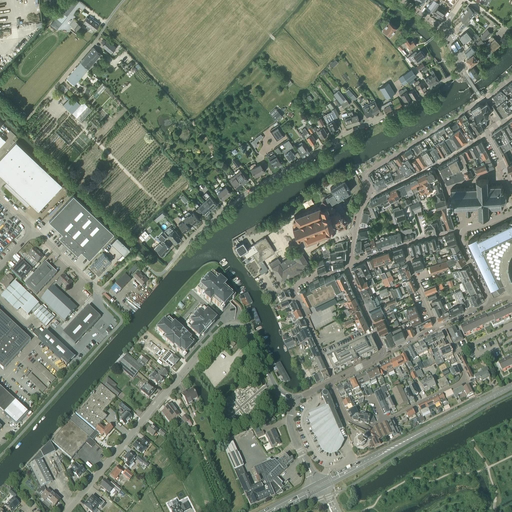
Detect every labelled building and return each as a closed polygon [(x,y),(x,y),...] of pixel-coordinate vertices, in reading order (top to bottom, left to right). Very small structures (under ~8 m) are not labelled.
[(432,0),(426,8),(434,14),(434,15),(437,17),(438,16),(441,19),(446,13),(441,10),(442,8),(438,6),(440,4),(434,0),(432,0)] [(469,16),(471,18),(474,15),(476,16),(478,13),(472,9),(472,10),(468,7),(464,12),(469,16)] [(56,30),(67,16),(61,11),(49,25),(56,30)] [(469,16),(464,12),(459,18),(465,22),(459,29),(461,31),(468,25),(468,26),(470,23),(469,22),(471,18),(469,16)] [(88,30),(94,21),(90,17),(89,19),(87,17),(83,22),(85,23),(85,24),(87,26),(85,28),(88,30)] [(94,21),(88,30),(89,31),(91,29),(94,31),(99,25),(94,21)] [(390,36),(396,28),(388,22),(382,30),(390,36)] [(492,34),(488,29),(480,37),(484,41),(492,34)] [(467,31),(460,36),(460,37),(462,40),(464,42),(465,42),(468,46),(476,39),(473,36),(472,37),(467,31)] [(489,41),(486,44),(493,51),(500,44),(493,37),(493,38),(492,37),(488,40),(489,41)] [(410,42),(407,39),(405,40),(397,46),(400,50),(403,48),(403,47),(405,46),(405,45),(406,44),(410,49),(416,45),(412,40),(410,42)] [(115,47),(108,40),(107,40),(102,46),(110,53),(115,47)] [(471,46),(465,52),(465,53),(466,54),(467,54),(469,56),(477,48),(478,47),(475,43),(471,46)] [(80,62),(88,69),(101,54),(93,47),(80,62)] [(489,48),(484,53),(488,57),(493,52),(489,48)] [(415,51),(409,55),(407,57),(410,61),(412,60),(414,59),(413,57),(414,57),(417,61),(424,55),(423,55),(424,54),(422,52),(421,52),(420,50),(417,53),(415,51)] [(477,60),(473,54),(466,60),(467,61),(466,61),(468,64),(469,63),(471,65),(477,60)] [(88,69),(80,62),(66,79),(74,85),(88,69)] [(468,70),(473,77),(478,73),(473,67),(468,70)] [(403,84),(415,75),(416,75),(411,68),(398,78),(403,84)] [(435,80),(436,82),(439,81),(432,70),(430,71),(431,74),(429,76),(431,79),(432,79),(433,81),(435,80)] [(431,79),(429,76),(426,77),(424,78),(429,87),(436,82),(435,80),(433,81),(432,79),(431,79)] [(426,89),(422,82),(419,83),(418,81),(414,83),(420,93),(426,89)] [(385,98),(394,93),(388,82),(379,87),(385,98)] [(511,92),(511,90),(507,85),(503,88),(506,93),(509,97),(511,101),(511,92)] [(416,87),(408,92),(412,99),(417,95),(414,90),(417,89),(416,87)] [(402,89),(398,92),(405,103),(412,99),(408,92),(405,88),(402,90),(402,89)] [(495,94),(508,113),(511,110),(511,109),(506,101),(508,100),(509,99),(507,95),(505,93),(506,93),(503,88),(502,88),(501,89),(501,90),(495,94)] [(350,97),(353,94),(349,89),(345,92),(350,97)] [(340,104),(345,100),(337,91),(333,95),(336,98),(339,102),(340,104)] [(497,105),(504,116),(508,113),(495,94),(491,98),(497,105)] [(390,100),(390,101),(391,102),(394,107),(395,109),(402,105),(397,98),(392,101),(391,99),(390,100)] [(497,105),(491,98),(487,101),(490,104),(490,105),(489,105),(487,101),(484,103),(482,105),(486,111),(488,110),(493,107),(500,119),(504,116),(497,105)] [(80,104),(76,100),(73,103),(69,99),(63,105),(72,113),(80,104)] [(341,104),(343,108),(349,104),(346,100),(345,100),(340,104),(341,104)] [(368,104),(373,114),(376,112),(376,111),(379,110),(374,101),(368,104)] [(389,104),(388,103),(388,102),(382,106),(386,113),(392,110),(392,109),(394,107),(391,102),(389,104)] [(479,122),(488,116),(486,111),(482,105),(481,105),(480,104),(480,103),(471,109),(470,109),(475,115),(479,122)] [(373,114),(368,104),(362,107),(366,116),(369,114),(370,115),(373,114)] [(272,116),(271,116),(276,121),(282,115),(277,111),(275,113),(272,110),(269,113),(272,116)] [(352,111),(348,112),(349,114),(352,124),(359,122),(357,115),(353,116),(352,111)] [(330,112),(322,116),(332,132),(337,128),(332,120),(335,119),(330,112)] [(352,124),(349,114),(342,117),(343,121),(344,121),(346,126),(352,124)] [(468,128),(473,136),(477,134),(470,123),(468,119),(467,118),(466,119),(463,115),(461,117),(464,122),(468,128)] [(479,122),(475,115),(473,116),(472,115),(469,117),(469,118),(468,119),(470,123),(477,134),(484,129),(484,128),(483,125),(482,125),(481,125),(479,122)] [(464,122),(461,117),(457,119),(469,139),(473,136),(468,128),(464,122)] [(511,125),(509,121),(501,127),(511,145),(511,144),(511,125)] [(454,131),(460,127),(456,122),(454,124),(455,124),(452,126),(451,123),(449,124),(451,127),(454,131)] [(451,127),(449,124),(444,127),(449,136),(449,135),(457,147),(468,140),(460,128),(460,127),(454,131),(451,127)] [(269,131),(276,141),(285,135),(278,125),(269,131)] [(301,129),(303,132),(300,133),(303,138),(305,137),(310,144),(311,144),(313,143),(313,142),(316,140),(311,134),(309,135),(304,127),(301,129)] [(321,137),(327,134),(322,127),(317,131),(321,137)] [(439,141),(446,154),(457,147),(449,135),(449,136),(444,127),(439,130),(434,133),(439,141)] [(511,144),(511,145),(501,127),(491,134),(498,145),(501,152),(505,150),(510,147),(511,150),(511,144)] [(446,154),(439,141),(434,133),(433,134),(429,137),(430,138),(434,145),(435,144),(442,156),(446,154)] [(430,145),(439,158),(442,156),(435,144),(434,145),(430,138),(428,140),(427,140),(428,141),(430,145)] [(428,148),(423,140),(416,145),(419,150),(421,153),(428,164),(435,160),(428,148)] [(475,144),(483,160),(485,163),(485,164),(488,171),(495,168),(491,162),(481,141),(475,144)] [(19,199),(46,170),(16,142),(0,158),(0,175),(7,182),(4,185),(19,199)] [(302,157),(309,153),(303,143),(296,147),(302,157)] [(470,147),(474,156),(476,155),(480,161),(483,160),(475,144),(470,147)] [(413,153),(415,156),(417,158),(422,167),(428,164),(421,153),(419,150),(416,145),(410,148),(413,153)] [(428,148),(435,160),(439,158),(430,145),(429,146),(430,147),(428,148)] [(464,171),(466,178),(476,175),(475,172),(477,172),(475,167),(478,166),(474,156),(470,147),(458,155),(458,156),(457,156),(462,167),(463,169),(462,170),(463,172),(464,171)] [(415,156),(413,153),(410,148),(405,152),(409,158),(413,155),(414,157),(415,156)] [(288,159),(294,155),(290,150),(284,153),(288,159)] [(505,150),(501,152),(503,155),(510,171),(511,171),(511,170),(511,162),(511,163),(505,150)] [(400,155),(402,157),(403,159),(405,162),(408,167),(406,168),(410,174),(416,171),(410,162),(406,156),(403,153),(400,155)] [(402,157),(400,155),(394,159),(399,165),(400,167),(406,176),(410,174),(406,168),(408,167),(405,162),(403,159),(402,157)] [(273,167),(280,163),(276,156),(269,160),(273,167)] [(415,156),(414,157),(416,159),(413,161),(411,158),(410,160),(417,170),(422,167),(417,158),(415,156)] [(451,173),(443,177),(446,184),(448,185),(466,178),(464,171),(463,172),(462,170),(463,169),(462,167),(457,156),(447,162),(452,172),(451,173)] [(394,172),(398,169),(392,160),(387,163),(391,169),(390,170),(392,173),(391,174),(395,181),(402,178),(400,175),(399,175),(397,173),(396,174),(394,172)] [(452,172),(447,162),(438,167),(443,177),(451,173),(452,172)] [(254,176),(264,171),(260,164),(256,166),(255,163),(249,166),(254,176)] [(475,172),(476,175),(488,171),(485,164),(485,163),(478,166),(475,167),(477,172),(475,172)] [(379,169),(381,173),(383,175),(385,174),(384,172),(388,170),(385,165),(384,166),(384,165),(380,168),(379,169)] [(400,175),(402,178),(406,176),(400,167),(398,169),(394,172),(396,174),(397,173),(399,175),(400,175)] [(347,179),(355,174),(352,169),(344,174),(347,179)] [(433,186),(440,182),(435,170),(432,169),(425,172),(430,182),(431,181),(433,186)] [(46,170),(19,199),(27,207),(30,203),(37,210),(61,185),(46,170)] [(242,173),(240,171),(235,175),(242,184),(244,182),(244,183),(247,181),(247,180),(247,179),(242,173)] [(389,172),(385,174),(383,175),(383,176),(388,185),(395,181),(391,174),(389,172)] [(416,184),(423,198),(421,199),(424,205),(426,209),(430,207),(425,197),(427,196),(426,193),(433,190),(430,185),(431,184),(430,182),(425,172),(417,177),(419,182),(416,184)] [(373,176),(371,173),(368,175),(376,190),(378,190),(380,189),(373,176)] [(383,176),(383,175),(381,176),(380,174),(379,173),(378,174),(377,173),(376,173),(376,174),(378,177),(384,187),(388,185),(383,176)] [(373,176),(380,189),(384,187),(378,177),(376,174),(373,176)] [(236,188),(242,184),(235,175),(229,179),(236,188)] [(419,182),(417,177),(409,180),(414,190),(415,189),(420,200),(421,199),(423,198),(416,184),(419,182)] [(478,215),(478,216),(479,216),(479,217),(480,217),(480,216),(488,215),(488,217),(489,217),(489,215),(491,215),(491,214),(489,214),(489,211),(490,211),(490,210),(489,210),(489,209),(493,208),(493,209),(494,209),(494,208),(497,208),(497,209),(498,209),(498,208),(501,208),(501,209),(502,209),(502,208),(503,207),(502,207),(502,202),(504,201),(505,202),(506,202),(505,201),(506,199),(507,199),(508,198),(506,198),(506,195),(507,195),(507,194),(506,194),(505,192),(505,191),(504,191),(504,192),(503,191),(503,190),(502,189),(501,189),(501,187),(503,186),(501,185),(501,184),(500,185),(497,186),(497,185),(496,185),(496,186),(492,186),(492,185),(491,185),(491,186),(488,186),(488,184),(489,184),(489,183),(488,183),(488,180),(489,180),(489,179),(488,179),(487,179),(487,178),(486,178),(486,179),(478,180),(478,179),(477,179),(477,180),(475,180),(476,181),(477,181),(477,184),(476,184),(476,185),(477,185),(477,188),(474,188),(474,187),(473,187),(473,186),(469,186),(469,187),(469,188),(465,188),(465,187),(464,187),(464,189),(461,189),(461,188),(460,188),(460,189),(457,189),(456,188),(456,189),(452,189),(452,188),(451,188),(451,189),(450,189),(450,190),(451,190),(451,194),(450,194),(450,195),(451,195),(451,196),(449,196),(449,203),(452,202),(452,204),(451,204),(451,205),(452,205),(452,208),(451,208),(451,209),(452,209),(466,209),(466,214),(471,214),(471,208),(478,208),(478,211),(477,211),(478,212),(479,212),(479,215),(478,215)] [(334,194),(337,199),(350,191),(343,179),(330,188),(333,194),(334,194)] [(414,190),(409,180),(404,183),(409,192),(408,193),(410,195),(410,196),(413,195),(411,191),(414,190)] [(436,193),(443,191),(440,182),(433,186),(432,186),(434,190),(433,190),(434,192),(436,192),(436,193)] [(406,197),(410,195),(408,193),(409,192),(404,183),(396,187),(400,196),(404,194),(406,197)] [(221,199),(230,192),(225,186),(222,188),(220,186),(218,187),(217,187),(214,189),(217,193),(216,193),(221,199)] [(400,196),(396,187),(391,190),(397,203),(399,202),(397,197),(400,196)] [(420,200),(415,189),(414,190),(416,196),(417,198),(412,200),(414,204),(411,205),(413,210),(421,206),(424,205),(421,199),(420,200)] [(397,203),(391,190),(386,192),(389,199),(390,201),(393,199),(395,204),(397,203)] [(202,195),(206,199),(203,201),(210,209),(211,209),(217,203),(206,192),(202,195)] [(378,206),(379,210),(383,208),(382,206),(389,202),(388,200),(389,199),(386,192),(378,196),(381,203),(379,204),(379,206),(378,206)] [(334,194),(333,194),(333,195),(332,194),(327,196),(331,202),(330,202),(328,205),(327,206),(326,207),(320,209),(319,207),(320,206),(319,206),(318,207),(315,208),(314,207),(311,209),(310,209),(310,210),(303,213),(303,212),(302,212),(302,213),(295,216),(294,216),(294,217),(296,220),(293,221),(292,223),(293,226),(292,227),(296,237),(297,238),(298,238),(299,238),(300,240),(300,241),(300,240),(303,239),(305,243),(304,244),(305,244),(305,243),(313,240),(313,242),(314,241),(313,240),(321,237),(321,238),(325,237),(325,236),(329,234),(330,235),(330,234),(329,233),(328,231),(334,229),(335,229),(336,229),(335,228),(336,227),(338,231),(346,226),(347,221),(341,217),(339,219),(340,216),(339,213),(336,211),(334,211),(334,208),(335,208),(334,208),(331,206),(332,205),(331,205),(331,206),(330,206),(330,205),(331,203),(337,199),(334,194)] [(58,237),(69,247),(77,255),(80,251),(89,259),(113,233),(73,195),(48,221),(62,233),(58,237)] [(379,213),(378,211),(379,210),(378,206),(379,206),(379,204),(381,203),(378,196),(370,200),(368,204),(373,216),(379,213)] [(445,199),(435,202),(438,212),(448,208),(445,199)] [(210,209),(203,201),(198,206),(194,202),(192,205),(200,213),(202,211),(205,214),(211,209),(210,209)] [(451,218),(448,208),(438,212),(441,220),(443,219),(444,220),(451,218)] [(405,214),(403,209),(394,211),(396,217),(405,214)] [(368,221),(368,220),(370,212),(363,210),(361,219),(368,221)] [(183,215),(190,224),(192,222),(194,224),(200,220),(193,212),(190,214),(189,213),(187,212),(183,215)] [(190,224),(183,215),(180,218),(180,220),(181,221),(178,224),(185,232),(191,228),(189,225),(190,224)] [(454,228),(451,218),(444,220),(445,223),(442,224),(444,231),(454,228)] [(368,221),(361,219),(359,227),(367,226),(367,224),(370,224),(371,221),(368,220),(368,221)] [(511,219),(467,241),(470,249),(490,288),(491,288),(494,294),(504,290),(503,289),(507,286),(509,289),(511,291),(511,219)] [(433,230),(433,233),(440,232),(439,228),(438,228),(437,222),(433,223),(432,220),(427,222),(428,225),(429,231),(433,230)] [(401,231),(404,241),(416,238),(416,235),(415,230),(412,231),(411,228),(401,231)] [(167,238),(169,237),(175,244),(180,240),(176,235),(177,234),(174,231),(172,233),(168,229),(163,233),(167,238)] [(136,238),(141,242),(148,235),(144,231),(136,238)] [(447,241),(455,238),(453,233),(445,236),(443,236),(444,239),(446,239),(447,241)] [(388,236),(391,245),(398,243),(395,234),(388,236)] [(166,239),(161,235),(157,238),(161,242),(160,244),(162,246),(157,251),(162,256),(163,255),(164,256),(165,254),(165,253),(170,248),(163,241),(166,239)] [(383,248),(380,239),(378,240),(376,235),(374,236),(374,238),(375,238),(378,249),(383,248)] [(117,236),(114,239),(124,249),(127,246),(117,236)] [(380,239),(383,248),(391,245),(388,236),(383,238),(383,237),(382,238),(380,239)] [(265,237),(253,244),(257,251),(253,254),(258,262),(262,260),(273,253),(273,252),(274,251),(265,237)] [(440,249),(439,245),(438,241),(436,242),(435,238),(431,239),(433,248),(436,247),(437,250),(440,249)] [(449,247),(457,244),(455,238),(447,241),(449,247)] [(369,241),(372,251),(377,249),(374,239),(369,241)] [(336,252),(341,251),(346,250),(347,250),(347,241),(337,243),(338,246),(335,247),(336,252)] [(372,251),(369,241),(364,243),(368,253),(372,251)] [(257,251),(253,244),(246,249),(242,243),(235,248),(240,255),(243,253),(245,257),(250,255),(253,254),(257,251)] [(440,249),(442,253),(447,251),(447,250),(449,249),(451,253),(459,249),(457,244),(449,247),(445,248),(445,247),(443,248),(440,249)] [(393,257),(403,253),(401,248),(394,250),(396,255),(392,256),(393,257)] [(37,264),(43,257),(34,249),(28,256),(31,259),(30,260),(33,262),(34,261),(37,264)] [(292,259),(299,271),(303,269),(301,267),(307,263),(299,250),(290,256),(291,259),(292,259)] [(346,250),(341,251),(336,252),(328,254),(327,252),(323,253),(325,258),(330,256),(331,256),(332,259),(329,260),(330,264),(331,264),(332,263),(332,262),(336,261),(343,260),(345,259),(346,250)] [(453,254),(451,255),(452,259),(455,258),(463,256),(460,250),(452,253),(453,254)] [(382,254),(384,262),(388,261),(391,260),(389,252),(382,254)] [(104,268),(111,261),(102,253),(90,266),(98,274),(102,270),(103,270),(105,268),(104,268)] [(403,253),(393,257),(393,258),(396,257),(397,260),(396,260),(398,266),(401,264),(400,261),(405,259),(403,253)] [(384,262),(382,254),(374,257),(375,259),(374,259),(375,263),(374,264),(375,265),(384,262)] [(414,265),(422,263),(424,262),(423,256),(412,260),(414,265)] [(452,259),(449,260),(446,261),(449,267),(455,263),(457,267),(466,262),(463,256),(455,258),(452,259)] [(281,262),(290,277),(299,271),(292,259),(291,259),(290,260),(288,257),(281,262)] [(367,260),(370,268),(371,267),(372,270),(373,269),(375,268),(377,275),(378,274),(376,269),(375,265),(374,264),(375,263),(374,259),(375,259),(374,257),(367,260)] [(290,277),(281,262),(280,262),(277,258),(269,263),(272,267),(272,268),(280,281),(286,277),(287,279),(290,277)] [(22,261),(11,272),(21,281),(31,270),(33,268),(24,259),(22,262),(22,261)] [(262,273),(268,270),(262,260),(258,263),(259,263),(262,268),(260,270),(262,273)] [(324,265),(326,265),(323,260),(320,261),(315,263),(317,268),(324,265)] [(324,265),(317,268),(319,273),(323,271),(324,272),(327,271),(334,269),(345,267),(343,260),(336,261),(332,262),(332,263),(331,264),(330,264),(326,265),(324,265)] [(451,272),(449,267),(446,261),(430,266),(432,273),(438,271),(439,276),(451,272)] [(365,262),(358,266),(365,281),(367,280),(372,277),(371,277),(372,276),(373,277),(376,276),(374,271),(370,272),(365,262)] [(53,270),(55,269),(48,263),(47,265),(45,263),(25,284),(36,295),(57,273),(53,270)] [(422,263),(414,265),(416,271),(424,268),(422,263)] [(365,281),(358,266),(351,269),(358,284),(365,281)] [(463,277),(472,274),(469,267),(459,270),(462,276),(463,277)] [(408,268),(400,271),(400,273),(397,274),(399,277),(402,275),(401,275),(410,272),(408,268)] [(342,293),(351,289),(344,273),(340,275),(339,272),(324,279),(323,277),(308,284),(310,287),(300,291),(308,307),(337,292),(338,295),(342,293)] [(141,287),(147,281),(139,273),(133,279),(141,287)] [(8,285),(13,280),(11,279),(14,276),(13,276),(12,274),(11,274),(8,276),(8,275),(3,280),(4,281),(1,285),(6,289),(9,286),(8,285)] [(115,284),(121,290),(130,280),(124,274),(115,284)] [(216,280),(217,278),(212,274),(208,278),(207,277),(204,280),(205,281),(203,284),(202,283),(199,286),(200,287),(196,291),(201,296),(202,294),(205,297),(204,298),(210,303),(211,302),(220,309),(222,307),(223,308),(227,303),(226,302),(232,295),(224,288),(225,286),(220,281),(218,282),(216,280)] [(465,281),(474,278),(472,274),(463,277),(462,276),(459,277),(462,282),(465,281)] [(62,284),(67,289),(73,283),(64,275),(56,283),(60,286),(62,284)] [(387,277),(382,279),(386,287),(391,285),(389,282),(387,277)] [(474,278),(465,281),(466,283),(465,284),(466,286),(467,286),(468,289),(477,285),(474,278)] [(360,289),(373,284),(375,283),(374,281),(368,283),(367,280),(365,281),(358,284),(360,289)] [(14,281),(1,296),(24,318),(38,304),(14,281)] [(373,284),(360,289),(364,297),(372,293),(370,288),(374,286),(373,284)] [(412,286),(407,288),(409,292),(417,289),(415,284),(412,286)] [(440,289),(438,284),(430,287),(430,286),(423,289),(425,292),(426,292),(427,294),(440,289)] [(477,285),(468,289),(466,290),(467,291),(469,290),(471,294),(480,291),(477,285)] [(64,322),(77,309),(53,286),(41,299),(64,322)] [(402,293),(400,290),(399,287),(393,289),(396,297),(403,295),(402,293)] [(351,289),(342,293),(343,295),(341,296),(342,297),(346,296),(353,292),(351,289)] [(453,293),(456,300),(464,297),(461,290),(453,293)] [(471,294),(468,296),(472,306),(484,301),(484,299),(480,291),(471,294)] [(281,304),(291,299),(290,297),(291,296),(289,292),(278,297),(281,304)] [(353,292),(346,296),(347,298),(344,299),(346,301),(348,300),(355,297),(353,292)] [(437,297),(435,292),(427,295),(429,300),(437,297)] [(253,304),(247,293),(239,297),(242,309),(253,304)] [(372,293),(364,297),(366,301),(373,298),(373,297),(374,297),(373,293),(372,293)] [(376,305),(380,304),(376,296),(374,297),(373,297),(373,298),(366,301),(369,309),(376,305)] [(459,299),(461,304),(450,309),(453,316),(465,311),(464,310),(467,308),(465,303),(469,301),(466,296),(459,299)] [(347,307),(357,302),(358,302),(355,297),(348,300),(346,301),(344,299),(339,301),(340,302),(338,303),(339,305),(340,304),(344,302),(347,307)] [(335,298),(314,308),(317,313),(338,303),(335,298)] [(444,304),(441,298),(435,300),(432,302),(433,305),(432,306),(433,310),(436,315),(442,312),(444,311),(442,306),(444,305),(444,304)] [(376,305),(369,309),(371,313),(382,308),(388,305),(395,303),(393,299),(390,300),(383,303),(380,304),(376,305)] [(296,303),(289,306),(287,302),(280,305),(282,310),(289,306),(292,312),(291,313),(292,314),(293,314),(299,312),(296,303)] [(352,312),(360,308),(357,302),(347,307),(342,309),(345,316),(352,312)] [(373,317),(384,312),(383,310),(388,308),(390,308),(396,305),(395,303),(388,305),(382,308),(371,313),(373,317)] [(406,316),(417,311),(415,305),(407,309),(408,312),(405,313),(406,316)] [(88,329),(98,317),(91,310),(92,310),(88,306),(62,333),(74,345),(89,329),(88,329)] [(39,322),(48,313),(42,307),(34,316),(39,322)] [(500,309),(506,320),(509,319),(508,317),(504,307),(500,309)] [(360,308),(352,312),(353,315),(349,317),(350,319),(358,315),(359,316),(363,314),(360,308)] [(384,312),(373,317),(375,321),(385,316),(385,314),(393,311),(392,308),(384,312)] [(210,326),(215,320),(203,309),(199,314),(197,312),(194,315),(196,316),(193,319),(192,318),(189,321),(191,323),(187,328),(199,338),(204,332),(205,333),(210,326)] [(251,328),(261,324),(255,309),(244,312),(245,315),(245,323),(251,328)] [(442,312),(446,319),(452,317),(449,309),(444,311),(442,312)] [(497,310),(502,322),(506,320),(500,309),(497,310)] [(493,312),(498,324),(502,322),(497,310),(493,312)] [(408,321),(411,320),(419,316),(420,316),(417,311),(406,316),(408,321)] [(0,366),(3,370),(30,341),(0,312),(0,366)] [(296,322),(303,319),(300,312),(293,315),(296,322)] [(446,319),(442,312),(436,315),(436,316),(440,322),(446,319)] [(489,314),(495,326),(498,324),(493,312),(489,314)] [(48,313),(39,322),(45,327),(54,318),(48,313)] [(358,325),(366,321),(363,314),(359,316),(358,315),(350,319),(341,323),(338,319),(329,324),(325,326),(328,333),(333,331),(346,324),(347,326),(355,322),(355,323),(357,323),(358,325)] [(486,315),(490,324),(491,323),(493,327),(495,326),(489,314),(486,315)] [(387,321),(385,316),(375,321),(377,326),(387,321)] [(411,320),(413,326),(417,325),(419,324),(422,323),(419,316),(411,320)] [(419,324),(417,325),(418,327),(420,326),(421,327),(425,325),(426,328),(433,325),(430,319),(422,323),(419,324)] [(168,320),(165,323),(164,322),(157,330),(167,339),(165,341),(173,348),(174,347),(177,349),(176,350),(182,355),(184,353),(185,354),(191,346),(194,343),(186,336),(187,336),(168,320)] [(413,326),(411,320),(408,321),(411,326),(407,328),(410,336),(416,333),(413,326)] [(300,335),(303,333),(301,330),(307,328),(304,321),(295,326),(297,330),(291,333),(294,338),(300,335)] [(366,321),(358,325),(360,328),(353,332),(354,334),(369,327),(366,321)] [(387,321),(377,326),(379,330),(389,326),(387,321)] [(391,330),(389,326),(379,330),(381,335),(388,332),(391,330)] [(403,331),(400,326),(391,331),(391,330),(397,342),(406,338),(403,331)] [(463,340),(459,332),(457,333),(454,327),(448,330),(455,344),(463,340)] [(397,342),(391,330),(388,332),(381,335),(386,347),(397,342)] [(75,358),(45,331),(37,339),(67,367),(75,358)] [(303,333),(300,335),(304,344),(305,343),(307,343),(312,340),(309,332),(308,331),(303,333)] [(376,347),(371,336),(328,358),(335,370),(338,368),(339,369),(343,367),(342,366),(346,364),(347,365),(351,363),(351,364),(360,359),(360,358),(363,356),(363,354),(367,352),(367,353),(371,351),(371,350),(376,347)] [(311,350),(316,348),(312,340),(307,343),(310,351),(311,350)] [(430,346),(427,340),(423,341),(423,342),(428,351),(430,357),(432,356),(434,356),(433,355),(433,354),(430,348),(429,349),(428,347),(430,346)] [(418,345),(423,354),(428,351),(423,342),(418,345)] [(413,347),(418,356),(423,354),(418,345),(413,347)] [(418,356),(413,347),(408,349),(413,359),(418,356)] [(449,347),(445,349),(441,350),(437,352),(434,354),(433,354),(433,355),(434,356),(436,360),(434,361),(435,363),(437,366),(443,363),(441,358),(452,353),(449,347)] [(311,350),(310,351),(315,361),(320,358),(316,348),(311,350)] [(178,361),(177,360),(173,356),(172,356),(168,353),(162,361),(171,368),(173,366),(174,366),(178,361)] [(463,368),(468,366),(462,353),(459,354),(460,357),(458,358),(463,368)] [(127,354),(127,355),(117,366),(133,379),(142,367),(127,354)] [(401,357),(404,365),(406,364),(409,368),(412,366),(410,362),(409,363),(405,355),(401,357)] [(141,360),(146,364),(149,360),(144,356),(141,360)] [(404,365),(401,357),(395,360),(399,367),(404,365)] [(320,373),(326,370),(320,358),(315,361),(320,373)] [(433,365),(430,359),(427,361),(422,363),(425,369),(433,365)] [(399,367),(395,360),(389,362),(393,370),(396,368),(398,371),(397,371),(400,376),(402,375),(399,367)] [(508,368),(504,360),(498,363),(502,372),(508,368)] [(380,376),(381,377),(386,375),(384,372),(386,371),(387,374),(394,371),(393,370),(389,362),(376,369),(380,376)] [(273,368),(283,386),(285,383),(286,385),(291,382),(280,363),(273,368)] [(490,378),(487,373),(489,372),(487,367),(481,370),(482,372),(474,376),(477,381),(480,379),(482,382),(490,378)] [(453,377),(459,374),(456,368),(450,371),(453,377)] [(158,374),(163,379),(167,374),(162,369),(158,374)] [(380,376),(376,369),(371,371),(375,380),(381,377),(380,376)] [(313,377),(316,383),(317,384),(329,378),(326,370),(320,373),(313,377)] [(375,380),(371,371),(366,374),(370,382),(371,385),(377,382),(375,380)] [(164,379),(158,374),(156,372),(150,379),(152,380),(152,381),(157,385),(160,382),(161,383),(161,382),(162,382),(163,381),(163,380),(164,379)] [(471,372),(466,374),(471,383),(475,381),(471,372)] [(361,377),(365,384),(370,382),(366,374),(361,377)] [(365,384),(361,377),(356,379),(360,387),(365,384)] [(426,381),(430,389),(436,386),(432,378),(426,381)] [(438,381),(441,388),(448,385),(445,378),(438,381)] [(354,380),(348,383),(354,396),(355,396),(356,397),(357,396),(358,396),(357,395),(358,394),(359,398),(363,396),(361,392),(355,380),(354,380)] [(430,389),(426,381),(420,383),(424,391),(430,389)] [(120,393),(108,382),(104,387),(116,397),(120,393)] [(151,396),(153,394),(153,393),(155,391),(146,384),(140,391),(149,398),(151,396)] [(347,384),(341,386),(346,396),(348,400),(350,399),(348,395),(351,393),(347,384)] [(384,384),(379,387),(381,391),(382,394),(383,396),(384,399),(385,401),(386,404),(387,407),(389,409),(391,408),(392,409),(395,408),(394,407),(395,407),(391,397),(387,399),(386,397),(387,396),(385,393),(384,393),(384,391),(387,390),(386,387),(384,384)] [(458,388),(460,393),(463,392),(467,391),(465,388),(467,387),(467,386),(466,384),(458,388)] [(115,398),(100,385),(75,414),(95,431),(95,430),(100,435),(102,433),(105,436),(112,429),(108,425),(106,429),(104,427),(102,429),(99,426),(107,417),(102,413),(115,398)] [(413,397),(418,394),(413,385),(408,388),(413,397)] [(467,391),(463,392),(464,393),(465,392),(467,396),(473,393),(469,385),(467,386),(467,387),(465,388),(467,391)] [(341,386),(336,389),(341,398),(346,396),(341,386)] [(0,409),(4,413),(15,401),(0,387),(0,409)] [(399,407),(408,403),(401,387),(392,391),(399,407)] [(409,402),(414,399),(413,397),(408,388),(403,390),(409,402)] [(191,402),(197,398),(192,389),(186,393),(185,391),(181,394),(188,406),(192,403),(191,402)] [(446,399),(454,395),(452,391),(451,389),(444,393),(446,399)] [(321,396),(321,398),(322,397),(327,407),(316,412),(315,412),(313,414),(311,417),(310,421),(311,424),(322,447),(324,450),(327,452),(331,453),(335,452),(338,450),(340,447),(343,439),(343,438),(347,436),(341,424),(342,424),(329,393),(328,393),(328,392),(327,392),(327,391),(326,391),(325,391),(324,391),(323,391),(323,392),(322,392),(321,393),(321,394),(321,395),(321,396)] [(446,402),(445,399),(442,394),(437,396),(440,402),(441,404),(444,402),(445,403),(446,402)] [(440,402),(437,396),(431,400),(434,405),(434,406),(440,402)] [(348,400),(343,402),(345,407),(351,404),(353,408),(354,407),(355,406),(351,398),(350,399),(348,400)] [(434,405),(431,400),(425,402),(428,408),(434,405)] [(428,408),(425,402),(418,406),(422,415),(429,411),(428,408)] [(165,407),(174,418),(179,414),(170,403),(165,407)] [(174,418),(165,407),(163,408),(164,409),(161,412),(169,422),(174,418)] [(349,412),(348,413),(350,418),(352,418),(358,415),(356,409),(355,410),(354,407),(353,408),(348,410),(349,412)] [(415,415),(412,409),(405,413),(408,418),(415,415)] [(125,425),(131,418),(124,411),(120,417),(121,418),(119,420),(125,425)] [(184,423),(190,419),(186,414),(180,418),(184,423)] [(358,415),(352,418),(353,420),(358,421),(358,423),(363,424),(365,415),(360,414),(360,415),(358,415)] [(89,438),(94,433),(74,415),(69,421),(89,438)] [(390,429),(390,431),(396,427),(392,420),(387,423),(390,429)] [(89,438),(69,421),(51,442),(71,459),(85,443),(92,448),(95,443),(89,438)] [(382,425),(388,436),(392,434),(390,431),(390,429),(387,423),(382,425)] [(380,432),(383,439),(388,436),(382,425),(377,427),(380,432)] [(152,437),(157,432),(151,426),(146,432),(152,437)] [(373,429),(379,441),(383,439),(380,432),(377,427),(373,429)] [(390,431),(392,434),(394,438),(400,435),(402,434),(400,428),(397,429),(396,427),(390,431)] [(366,432),(366,433),(362,436),(366,436),(369,441),(369,447),(368,448),(370,451),(375,448),(376,448),(381,445),(379,441),(373,429),(368,432),(367,432),(366,432)] [(272,448),(280,444),(276,436),(277,436),(275,430),(265,434),(268,441),(269,441),(272,448)] [(366,436),(362,436),(360,436),(355,439),(354,445),(358,450),(364,451),(368,448),(369,447),(369,441),(366,436)] [(146,448),(146,447),(150,443),(143,437),(141,441),(142,441),(141,443),(138,441),(133,447),(135,449),(135,450),(138,452),(139,452),(141,454),(143,451),(144,451),(146,449),(146,448)] [(38,454),(26,467),(27,468),(28,468),(34,479),(38,488),(41,487),(41,488),(51,483),(42,465),(44,464),(41,459),(55,452),(52,448),(50,443),(50,442),(40,452),(38,454)] [(233,444),(224,448),(250,507),(275,496),(282,493),(282,492),(280,490),(282,488),(279,485),(282,483),(276,478),(287,468),(285,467),(293,460),(287,453),(279,460),(276,462),(274,460),(271,461),(271,460),(253,468),(262,487),(253,491),(242,467),(243,466),(233,444)] [(131,461),(133,459),(128,454),(123,459),(127,463),(125,465),(128,468),(133,462),(131,461)] [(144,461),(138,456),(135,459),(141,464),(142,463),(144,461)] [(76,463),(70,470),(73,473),(78,478),(81,474),(82,475),(85,471),(79,466),(76,463)] [(115,480),(122,471),(117,466),(109,476),(115,480)] [(129,480),(134,475),(127,469),(123,474),(129,480)] [(112,482),(109,485),(105,481),(100,486),(106,491),(109,493),(113,488),(119,493),(121,490),(112,482)] [(14,498),(17,495),(11,489),(8,492),(14,498)] [(52,493),(51,493),(47,489),(42,495),(47,498),(46,499),(55,506),(60,500),(52,493)] [(85,504),(84,506),(89,511),(88,511),(93,511),(99,506),(100,507),(104,503),(99,499),(97,501),(92,496),(90,498),(89,498),(85,503),(85,504)] [(14,508),(18,503),(12,498),(5,506),(11,511),(14,508)] [(177,504),(169,509),(171,511),(185,511),(190,510),(186,503),(180,506),(179,507),(177,504)]
